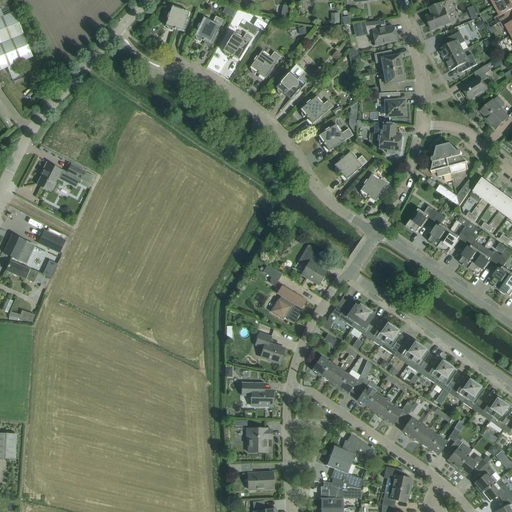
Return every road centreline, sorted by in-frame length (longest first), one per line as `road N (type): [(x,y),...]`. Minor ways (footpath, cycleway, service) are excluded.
road 1 (unknown): [(75,75),(246,193),(194,281),(75,232)]
road 2 (unknown): [(59,364),(183,398),(188,495),(34,474),(21,482),(20,511)]
road 3 (residential): [(377,230),(319,190),(261,113),(190,67),(169,66)]
road 4 (unclassified): [(146,0),(42,114),(0,191)]
road 5 (residential): [(348,272),(511,384)]
road 6 (residential): [(440,478),(313,392),(290,388)]
road 7 (residential): [(511,322),(377,230)]
road 8 (residential): [(290,388),(307,334),(348,272)]
road 9 (residential): [(421,124),(422,95),(399,0)]
road 10 (unknown): [(118,250),(74,368)]
road 11 (residential): [(293,511),(290,388)]
